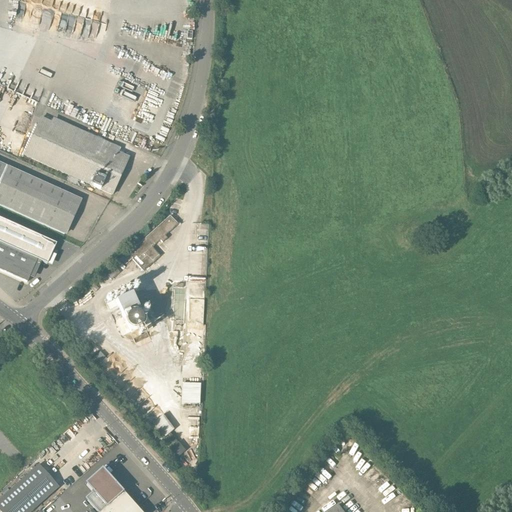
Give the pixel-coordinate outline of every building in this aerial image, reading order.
[(40,119),(24,156),(68,176),(66,181),(75,186),(78,180),(112,196),(129,159),(117,154),(120,148),(54,118),(51,124),(40,119)] [(0,165),(0,206),(64,235),(79,201),(0,165)] [(177,226),(169,217),(129,254),(128,253),(120,260),(125,266),(132,260),(143,272),(160,257),(152,248),(160,241),(162,243),(167,239),(164,237),(177,226)] [(0,219),(0,243),(41,262),(51,267),(56,256),(52,254),(56,245),(0,219)] [(41,262),(0,243),(0,271),(27,283),(29,278),(33,279),(41,262)] [(119,273),(115,269),(107,276),(111,281),(119,273)] [(183,285),(177,284),(177,288),(172,288),(171,322),(173,322),(172,332),(183,333),(185,289),(183,288),(183,285)] [(120,305),(117,300),(107,305),(110,310),(120,305)] [(204,300),(189,300),(187,326),(202,327),(204,300)] [(121,304),(127,316),(129,315),(132,313),(126,301),(121,304)] [(68,324),(61,316),(52,325),(59,332),(68,324)] [(149,338),(145,329),(137,333),(131,336),(135,345),(149,338)] [(106,360),(100,352),(89,362),(96,369),(106,360)] [(200,384),(182,383),(181,403),(200,404),(200,384)] [(173,430),(161,416),(148,427),(168,450),(177,443),(169,434),(173,430)] [(0,499),(0,511),(30,511),(56,489),(51,483),(46,478),(37,467),(0,499)] [(90,494),(103,509),(121,494),(99,469),(81,484),(90,494)] [(83,499),(94,511),(99,511),(103,509),(90,494),(83,499)] [(137,511),(121,494),(103,509),(99,511),(137,511)]
